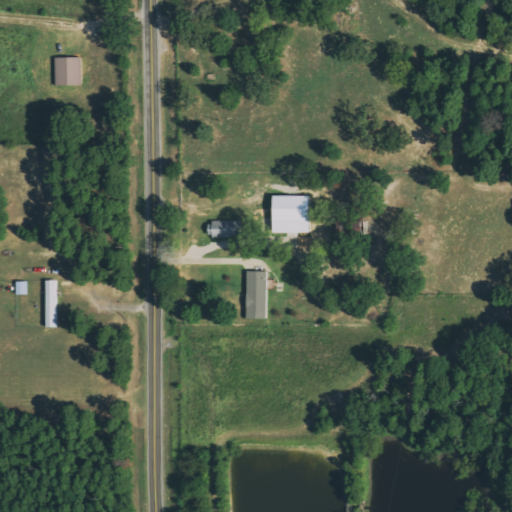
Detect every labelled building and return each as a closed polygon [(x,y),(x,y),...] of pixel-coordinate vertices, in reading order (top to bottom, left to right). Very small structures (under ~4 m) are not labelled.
[(83,85),(82,57),(56,58),(57,85),(83,85)] [(311,234),(311,196),(274,196),(274,234),(311,234)] [(237,238),(237,221),(209,222),(209,238),(237,238)] [(247,319),(268,319),(268,272),(248,271),(247,319)] [(57,280),(47,281),(48,327),(57,327),(57,280)]
